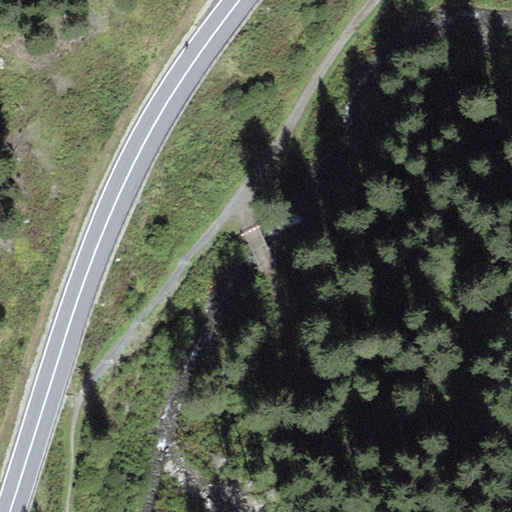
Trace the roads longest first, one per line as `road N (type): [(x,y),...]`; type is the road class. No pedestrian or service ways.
road 1 (primary): [(10,511),(81,285),(123,181),(172,92),(240,0)]
road 2 (track): [(240,199),(373,0)]
